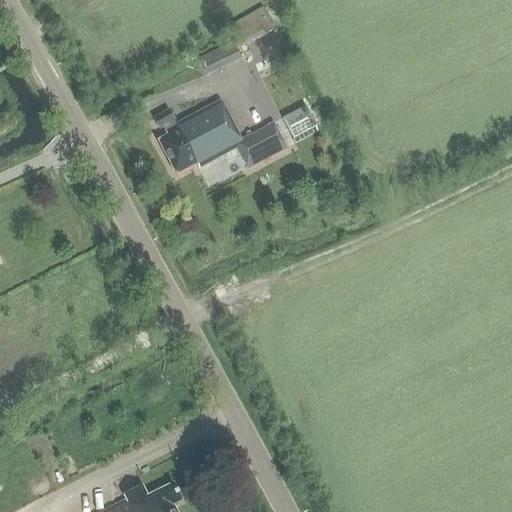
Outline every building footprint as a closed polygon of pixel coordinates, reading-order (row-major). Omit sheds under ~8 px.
[(235,50),(270,30),(259,11),(224,31),(231,43),(235,50)] [(216,72),(240,60),(231,43),(207,55),(216,72)] [(198,169),(236,149),(247,169),(285,148),(271,123),(240,141),(219,102),(175,126),(168,111),(153,119),(159,130),(162,128),(166,136),(157,141),(175,175),(195,164),(198,169)] [(292,138),(291,138),(294,143),(317,131),(304,106),(281,119),(292,138)] [(106,511),(174,511),(172,506),(180,502),(172,485),(147,498),(143,490),(125,499),(127,502),(106,511)]
